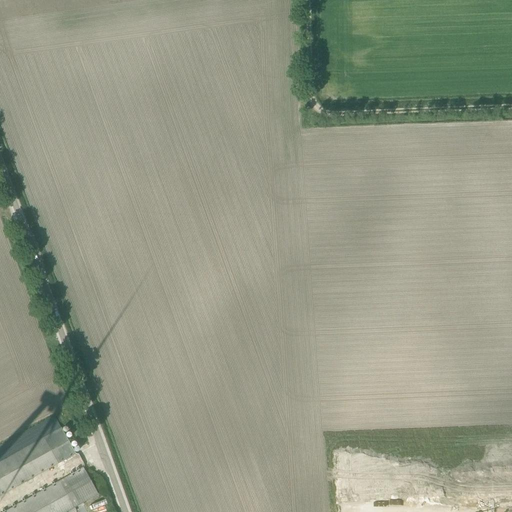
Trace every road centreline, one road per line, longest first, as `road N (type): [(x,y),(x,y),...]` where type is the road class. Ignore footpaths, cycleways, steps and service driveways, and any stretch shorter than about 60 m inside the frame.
road 1 (unclassified): [(129,511),(0,155)]
road 2 (track): [(511,108),(315,115),(310,0)]
